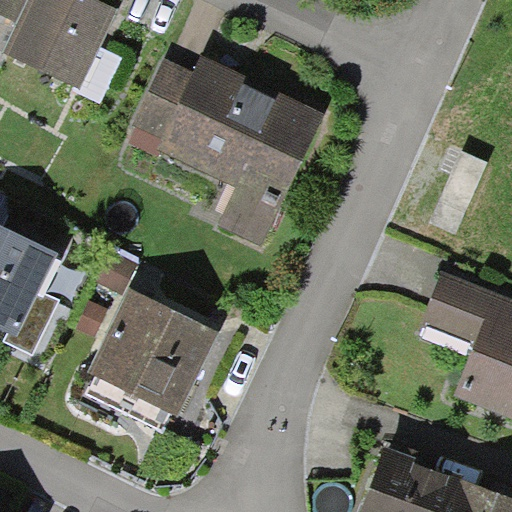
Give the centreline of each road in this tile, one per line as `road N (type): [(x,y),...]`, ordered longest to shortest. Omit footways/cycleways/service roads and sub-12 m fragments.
road 1 (residential): [(422,78),(282,398),(281,511)]
road 2 (residential): [(422,78),(261,0)]
road 3 (residential): [(0,434),(159,511)]
